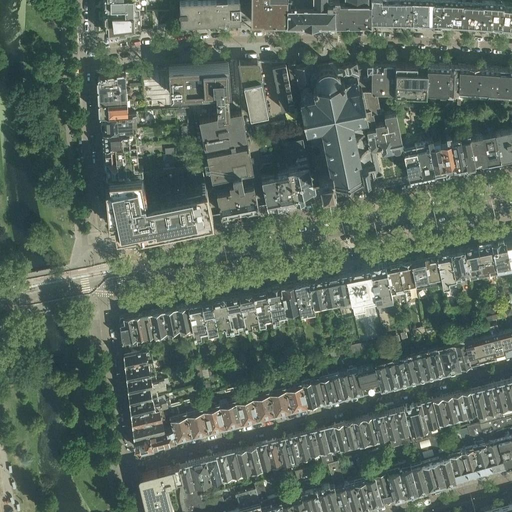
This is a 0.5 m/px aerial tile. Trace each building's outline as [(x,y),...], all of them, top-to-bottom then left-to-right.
[(141,11),(141,0),(105,0),(105,12),(141,11)] [(179,0),(180,10),(179,10),(178,11),(178,12),(179,13),(180,14),(181,23),(224,21),(228,21),(240,20),(240,13),(241,13),(240,4),(239,0),(179,0)] [(250,0),(251,20),(288,20),(287,0),(250,0)] [(287,0),(288,20),(306,20),(340,20),(339,0),(287,0)] [(368,0),(339,0),(340,20),(371,21),(371,1),(368,0)] [(391,21),(391,0),(370,0),(371,1),(371,21),(391,21)] [(412,21),(412,0),(391,0),(391,21),(401,21),(412,21)] [(442,23),(443,0),(412,0),(412,21),(442,23)] [(471,24),(473,0),(443,0),(442,23),(451,23),(471,24)] [(501,26),(503,2),(503,0),(498,0),(473,0),(471,24),(501,26)] [(511,27),(511,19),(511,2),(508,2),(503,2),(501,26),(511,27)] [(170,10),(141,11),(105,12),(104,12),(104,13),(103,14),(103,18),(104,18),(104,19),(105,19),(106,33),(141,28),(170,25),(170,10)] [(268,111),(258,60),(239,61),(250,115),(268,111)] [(295,105),(285,60),(272,60),(281,108),(295,105)] [(391,147),(392,150),(404,148),(403,146),(396,109),(384,111),(384,108),(381,109),(377,89),(394,89),(395,61),(361,61),(356,62),(356,61),(338,64),(337,60),(317,65),(316,60),(297,64),(296,60),(287,62),(299,119),(304,118),(306,127),(308,127),(312,143),(313,143),(313,144),(319,143),(321,154),(315,155),(315,156),(314,156),(320,185),(381,173),(377,150),(391,147)] [(231,90),(229,61),(168,65),(170,94),(178,94),(189,93),(196,93),(195,89),(205,89),(205,92),(216,91),(216,101),(217,113),(218,113),(218,114),(229,112),(229,111),(230,111),(230,107),(229,104),(229,91),(231,90)] [(426,92),(427,62),(395,61),(394,89),(393,101),(426,101),(426,92)] [(439,62),(427,62),(426,92),(427,92),(427,89),(437,89),(439,62)] [(448,90),(449,63),(439,62),(437,89),(448,90)] [(458,90),(459,64),(449,63),(448,90),(448,94),(452,94),(453,89),(458,90)] [(488,97),(489,66),(459,64),(458,90),(463,90),(463,95),(468,95),(472,96),(472,91),(483,91),(483,96),(488,97)] [(511,93),(511,67),(489,66),(488,97),(492,97),(492,92),(503,93),(503,98),(511,98),(511,93)] [(125,70),(100,74),(98,77),(98,87),(126,85),(125,70)] [(151,80),(150,71),(142,72),(143,80),(143,81),(151,80)] [(126,85),(98,87),(99,100),(127,99),(126,85)] [(127,99),(99,100),(100,114),(103,114),(128,112),(127,99)] [(254,170),(248,144),(250,144),(249,135),(247,136),(241,110),(229,112),(218,114),(200,118),(200,120),(205,145),(224,141),(226,148),(207,152),(212,178),(233,174),(233,179),(238,178),(238,179),(229,181),(230,186),(217,189),(221,213),(232,210),(232,209),(245,207),(245,208),(267,203),(261,175),(252,177),(251,170),(254,170)] [(128,112),(103,114),(103,120),(101,122),(101,127),(103,129),(134,127),(133,117),(137,117),(136,111),(128,112)] [(257,133),(287,126),(285,120),(255,126),(257,133)] [(138,140),(138,135),(136,136),(136,127),(134,127),(103,129),(104,131),(102,133),(103,136),(104,138),(105,145),(134,143),(141,142),(141,139),(138,140)] [(511,155),(511,150),(508,127),(495,130),(501,158),(511,155)] [(495,130),(482,132),(488,160),(501,158),(495,130)] [(447,139),(440,141),(446,169),(458,166),(452,135),(451,132),(446,133),(447,139)] [(469,132),(460,134),(466,165),(475,163),(469,135),(469,132)] [(482,132),(469,135),(475,163),(488,160),(482,132)] [(460,134),(452,135),(458,166),(466,165),(460,134)] [(428,137),(429,140),(435,171),(446,169),(440,141),(434,142),(432,136),(428,137)] [(429,140),(403,146),(404,148),(409,176),(435,171),(429,140)] [(314,189),(303,141),(284,145),(288,170),(295,199),(304,197),(303,191),(308,190),(308,188),(312,187),(313,189),(314,189)] [(138,156),(137,150),(135,150),(134,143),(105,145),(105,147),(104,147),(103,148),(103,152),(105,153),(106,159),(138,156)] [(143,171),(143,164),(139,165),(138,156),(106,159),(106,160),(105,160),(104,162),(104,166),(106,167),(107,167),(107,174),(107,175),(109,175),(110,174),(140,171),(143,171)] [(172,169),(173,180),(171,180),(171,184),(162,185),(162,184),(156,185),(156,189),(150,190),(151,193),(182,189),(181,183),(189,182),(187,167),(172,169)] [(288,170),(275,172),(281,202),(295,199),(288,170)] [(212,212),(207,191),(206,185),(192,188),(145,196),(140,171),(110,174),(109,175),(111,183),(108,183),(113,204),(115,204),(120,228),(132,226),(133,232),(213,216),(212,212)] [(261,175),(267,203),(268,205),(281,202),(275,172),(261,175)] [(505,238),(492,241),(498,270),(511,268),(505,238)] [(492,241),(477,243),(483,273),(498,270),(492,241)] [(464,246),(470,274),(470,276),(483,273),(477,243),(464,246)] [(464,246),(450,249),(456,277),(470,274),(464,246)] [(450,249),(437,252),(442,279),(443,285),(449,284),(449,281),(456,279),(456,277),(450,249)] [(437,252),(425,254),(430,282),(442,279),(437,252)] [(425,254),(410,257),(416,285),(430,282),(425,254)] [(410,257),(398,260),(404,288),(416,286),(416,285),(410,257)] [(398,260),(385,262),(392,295),(405,292),(404,288),(398,260)] [(392,295),(385,262),(369,265),(375,293),(378,311),(381,310),(379,300),(392,298),(392,295)] [(375,293),(369,265),(357,268),(363,295),(375,293)] [(366,311),(363,295),(357,268),(345,270),(352,306),(354,314),(366,311)] [(352,306),(345,270),(332,273),(338,300),(339,308),(352,306)] [(338,300),(332,273),(320,275),(326,303),(338,300)] [(320,275),(308,278),(313,304),(314,305),(326,303),(320,275)] [(308,278),(294,280),(300,307),(313,304),(308,278)] [(294,280),(280,283),(287,315),(301,312),(300,307),(294,280)] [(280,283),(266,286),(273,320),(287,317),(287,315),(280,283)] [(266,286),(253,289),(260,322),(273,320),(266,286)] [(253,289),(239,292),(246,325),(260,322),(253,289)] [(239,292),(225,294),(232,328),(246,325),(239,292)] [(225,294),(211,297),(218,328),(225,327),(226,329),(232,328),(225,294)] [(202,299),(208,330),(209,334),(219,332),(218,328),(211,297),(202,299)] [(188,302),(193,324),(195,335),(201,334),(200,331),(208,330),(202,299),(188,302)] [(188,302),(176,304),(180,327),(181,332),(186,331),(185,326),(193,324),(188,302)] [(176,304),(163,307),(167,329),(168,335),(173,334),(172,328),(180,327),(176,304)] [(163,307),(150,309),(155,333),(156,338),(161,336),(160,331),(167,329),(163,307)] [(150,309),(133,313),(139,341),(148,339),(147,334),(155,333),(150,309)] [(505,312),(483,317),(485,321),(506,316),(505,312)] [(133,313),(121,315),(121,316),(120,316),(120,317),(120,318),(123,344),(131,343),(139,341),(133,313)] [(488,325),(490,333),(496,356),(504,353),(499,331),(497,323),(488,325)] [(511,346),(507,329),(499,331),(504,353),(511,351),(511,346)] [(490,333),(481,335),(487,358),(496,356),(490,333)] [(481,335),(472,338),(478,360),(487,358),(481,335)] [(344,358),(386,346),(384,337),(372,340),(361,343),(362,347),(355,349),(354,342),(346,344),(349,352),(343,354),(344,358)] [(464,340),(464,342),(470,362),(478,360),(472,338),(464,340)] [(464,342),(454,344),(460,365),(470,362),(464,342)] [(454,344),(438,348),(443,369),(460,365),(454,344)] [(330,347),(331,356),(336,355),(336,353),(338,353),(336,346),(330,347)] [(140,349),(124,352),(125,365),(154,359),(151,347),(140,349)] [(438,348),(429,350),(435,371),(443,369),(438,348)] [(429,350),(420,353),(426,374),(435,371),(429,350)] [(402,357),(408,378),(417,376),(412,355),(407,356),(408,356),(407,352),(402,353),(403,357),(405,356),(402,357)] [(420,353),(412,355),(417,376),(426,374),(420,353)] [(402,357),(393,359),(399,381),(408,378),(402,357)] [(154,359),(125,365),(127,378),(156,372),(154,359)] [(393,359),(384,362),(390,383),(399,381),(393,359)] [(375,364),(380,386),(390,383),(384,362),(375,364)] [(380,386),(375,364),(363,367),(357,368),(356,365),(355,366),(356,369),(362,390),(380,386)] [(204,379),(202,368),(196,370),(197,375),(198,374),(199,380),(204,379)] [(356,369),(347,371),(353,393),(362,390),(356,369)] [(299,370),(250,382),(250,385),(300,372),(299,370)] [(347,371),(338,374),(344,395),(353,393),(347,371)] [(156,372),(127,378),(128,390),(165,382),(169,381),(168,376),(157,378),(156,372)] [(344,395),(338,374),(329,376),(334,398),(344,395)] [(334,398),(329,376),(320,378),(325,400),(334,398)] [(511,377),(511,376),(501,379),(510,413),(511,412),(511,377)] [(325,400),(320,378),(310,381),(316,403),(325,400)] [(510,413),(501,379),(492,381),(500,416),(510,413)] [(301,383),(302,384),(307,405),(316,403),(310,381),(301,383)] [(500,416),(492,381),(471,387),(477,410),(480,421),(492,418),(500,416)] [(165,382),(128,390),(130,402),(162,394),(161,388),(167,386),(165,382)] [(302,384),(285,388),(291,409),(307,405),(302,384)] [(471,387),(461,389),(468,412),(477,410),(471,387)] [(285,388),(269,392),(274,413),(291,409),(285,388)] [(461,389),(452,392),(458,415),(468,412),(461,389)] [(269,392),(253,397),(258,418),(274,413),(269,392)] [(452,392),(442,394),(448,417),(458,415),(452,392)] [(208,393),(167,404),(168,407),(209,396),(208,393)] [(162,394),(130,402),(131,413),(159,406),(168,404),(167,399),(164,400),(162,394)] [(442,394),(432,397),(439,422),(449,420),(448,417),(442,394)] [(253,397),(236,401),(241,422),(258,418),(253,397)] [(432,397),(421,400),(430,434),(432,433),(442,431),(439,422),(432,397)] [(430,434),(421,400),(403,404),(412,439),(415,438),(430,434)] [(236,401),(219,405),(224,426),(241,422),(236,401)] [(403,404),(393,407),(402,441),(405,441),(412,439),(403,404)] [(219,405),(203,409),(208,431),(224,426),(219,405)] [(159,406),(131,413),(132,425),(162,418),(159,406)] [(393,407),(383,410),(388,432),(391,441),(392,444),(393,444),(402,441),(393,407)] [(203,409),(187,413),(192,435),(208,431),(203,409)] [(388,432),(383,410),(373,412),(378,435),(388,432)] [(373,412),(363,415),(368,437),(378,434),(378,435),(373,412)] [(187,413),(177,415),(177,413),(169,415),(172,427),(175,439),(192,435),(187,413)] [(363,415),(353,417),(359,439),(368,437),(363,415)] [(359,439),(353,417),(343,420),(352,454),(358,453),(362,451),(359,439)] [(162,418),(132,425),(134,437),(149,433),(165,429),(162,418)] [(497,435),(492,418),(480,421),(484,436),(493,468),(505,464),(497,435)] [(343,420),(334,423),(342,457),(348,455),(352,454),(343,420)] [(342,457),(334,423),(324,425),(333,459),(338,458),(342,457)] [(333,459),(324,425),(314,428),(320,449),(323,462),(328,460),(333,459)] [(165,429),(149,433),(152,445),(175,439),(172,427),(165,429)] [(314,428),(304,430),(310,451),(320,449),(314,428)] [(304,430),(295,433),(301,455),(310,453),(310,451),(304,430)] [(456,478),(449,452),(448,449),(445,438),(443,431),(442,431),(432,433),(446,481),(456,478)] [(511,440),(509,432),(497,435),(505,464),(511,462),(511,440)] [(149,433),(134,437),(135,447),(138,449),(152,445),(149,433)] [(295,433),(285,435),(291,458),(301,455),(295,433)] [(430,434),(415,438),(418,449),(422,460),(429,486),(446,481),(432,433),(430,434)] [(285,435),(276,438),(285,472),(294,469),(291,458),(285,435)] [(472,442),(473,445),(481,471),(493,468),(484,436),(476,439),(477,441),(472,442)] [(276,438),(266,440),(272,463),(275,474),(285,472),(276,438)] [(266,440),(256,443),(262,466),(272,463),(266,440)] [(256,443),(246,445),(252,468),(262,466),(256,443)] [(481,471),(473,445),(465,447),(465,444),(460,446),(461,448),(468,475),(481,471)] [(246,445),(236,448),(242,471),(252,468),(246,445)] [(386,465),(382,451),(381,447),(368,450),(370,455),(376,476),(382,500),(395,496),(386,465)] [(236,448),(226,451),(232,474),(242,471),(236,448)] [(468,475),(461,448),(453,450),(453,448),(448,449),(449,452),(456,478),(468,475)] [(226,451),(216,453),(221,476),(222,477),(232,474),(226,451)] [(216,453),(206,456),(212,478),(221,476),(216,453)] [(206,456),(189,460),(195,483),(203,481),(212,478),(206,456)] [(344,478),(340,466),(338,458),(333,459),(328,460),(334,481),(334,484),(342,511),(352,508),(346,485),(344,478)] [(398,462),(399,467),(406,493),(418,489),(411,463),(407,465),(406,459),(398,462)] [(195,483),(189,460),(175,464),(179,479),(183,478),(185,486),(188,498),(184,499),(186,506),(198,502),(202,501),(201,495),(198,495),(195,483)] [(422,460),(411,463),(418,489),(429,486),(422,460)] [(394,463),(386,465),(395,496),(406,493),(399,467),(395,468),(394,463)] [(170,505),(165,490),(164,484),(167,484),(166,482),(177,480),(173,465),(158,468),(158,469),(157,470),(141,474),(140,474),(140,475),(140,476),(139,477),(144,494),(143,494),(143,495),(146,509),(146,511),(174,511),(172,504),(170,505)] [(311,465),(303,467),(295,469),(298,479),(302,494),(307,511),(324,511),(318,488),(311,465)] [(382,500),(376,476),(366,479),(372,503),(382,500)] [(188,498),(185,486),(183,478),(179,479),(180,487),(180,493),(180,501),(183,511),(186,511),(188,511),(186,506),(184,499),(188,498)] [(285,511),(282,500),(280,493),(267,496),(263,479),(254,481),(261,505),(262,511),(285,511)] [(366,479),(356,482),(362,505),(372,503),(366,479)] [(339,511),(342,511),(334,484),(330,485),(329,480),(325,481),(333,511),(339,511)] [(333,511),(325,481),(320,483),(321,487),(318,488),(324,511),(333,511)] [(356,482),(346,485),(352,508),(362,505),(356,482)] [(307,511),(302,494),(292,497),(296,511),(307,511)] [(226,511),(224,500),(222,496),(202,501),(198,502),(200,510),(200,511),(226,511)] [(239,511),(236,511),(232,497),(224,500),(226,511),(239,511)] [(296,511),(292,497),(282,500),(285,511),(296,511)] [(200,510),(198,502),(186,506),(188,511),(187,511),(194,511),(200,510)] [(511,511),(511,502),(476,511),(511,511)]
